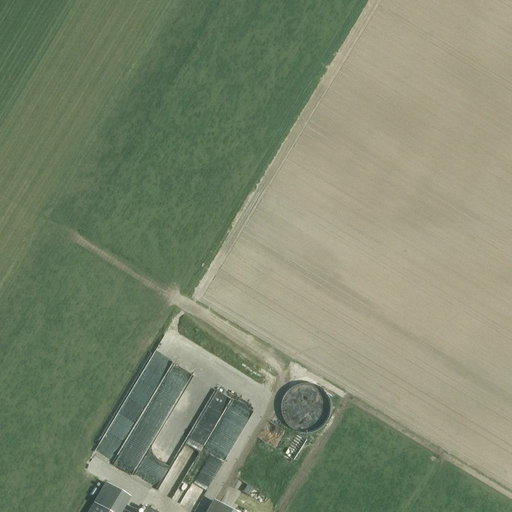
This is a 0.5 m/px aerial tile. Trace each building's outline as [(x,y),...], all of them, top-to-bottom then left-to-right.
[(192,374),(158,441),(177,451),(211,384),(192,374)] [(229,448),(249,407),(235,400),(235,401),(219,393),(190,452),(199,457),(206,445),(213,448),(217,442),(229,448)] [(263,433),(277,442),(286,428),(272,419),(263,433)] [(180,462),(195,468),(199,456),(184,451),(180,462)] [(180,468),(174,473),(182,481),(187,476),(180,468)] [(93,503),(108,511),(120,511),(129,497),(105,483),(93,503)] [(206,511),(154,511),(147,508),(144,511),(232,511),(213,501),(206,511)]
